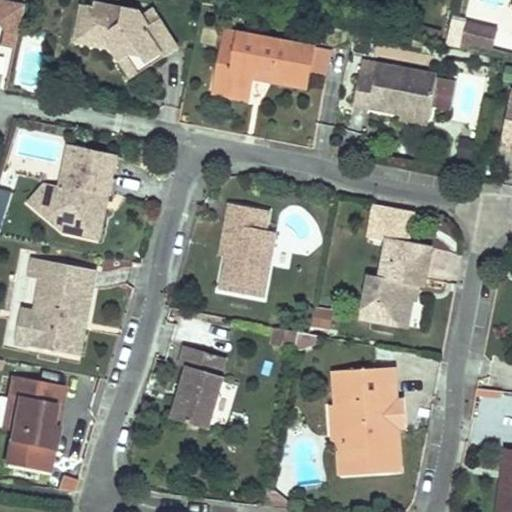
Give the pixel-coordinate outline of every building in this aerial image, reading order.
[(0,0),(0,22),(5,30),(1,46),(15,48),(23,4),(2,0),(0,0)] [(74,40),(112,50),(119,63),(131,56),(140,56),(146,66),(162,57),(164,61),(178,53),(154,10),(143,16),(140,12),(95,0),(94,0),(93,7),(83,5),(74,40)] [(236,55),(242,23),(225,20),(219,51),(236,55)] [(319,39),(242,23),(236,55),(219,51),(214,75),(248,82),(250,68),(251,66),(262,63),(276,66),(275,73),(310,80),(314,61),(319,39)] [(494,44),(495,25),(466,23),(466,43),(494,44)] [(333,42),(319,39),(314,61),(328,64),(333,42)] [(131,56),(119,63),(129,81),(164,61),(162,57),(146,66),(140,56),(131,56)] [(363,73),(357,102),(402,111),(401,115),(430,121),(440,71),(380,58),(377,76),(363,73)] [(251,66),(250,68),(275,73),(276,66),(262,63),(251,66)] [(248,82),(214,75),(212,89),(245,95),(248,82)] [(511,92),(502,143),(511,144),(511,92)] [(430,121),(401,115),(401,118),(429,124),(430,121)] [(114,147),(63,137),(55,178),(37,203),(59,221),(76,224),(92,197),(85,195),(87,183),(106,187),(114,147)] [(37,203),(55,178),(41,175),(26,196),(37,203)] [(92,197),(76,224),(97,228),(106,187),(87,183),(85,195),(92,197)] [(0,235),(12,193),(0,189),(0,235)] [(266,205),(228,197),(225,217),(233,218),(227,249),(220,283),(261,292),(275,226),(262,223),(266,205)] [(366,230),(385,234),(379,269),(372,267),(368,286),(377,288),(371,316),(404,322),(410,289),(405,288),(407,277),(416,279),(420,279),(428,243),(400,237),(402,229),(407,230),(412,207),(373,199),(366,230)] [(233,218),(225,217),(218,215),(212,246),(227,249),(233,218)] [(86,261),(22,248),(17,267),(28,270),(21,302),(15,332),(62,342),(70,304),(77,305),(86,261)] [(368,286),(372,267),(365,266),(355,312),(371,316),(377,288),(368,286)] [(405,288),(410,289),(414,290),(416,279),(407,277),(405,288)] [(15,332),(21,302),(11,300),(4,330),(15,332)] [(70,304),(62,342),(69,344),(77,305),(70,304)] [(330,310),(314,308),(311,326),(327,328),(330,310)] [(292,330),(270,326),(266,343),(288,347),(292,330)] [(316,336),(298,333),(296,348),(314,350),(316,336)] [(182,363),(166,415),(206,427),(207,422),(220,383),(222,375),(215,373),(221,354),(179,340),(173,360),(182,363)] [(369,363),(329,364),(329,399),(338,399),(339,438),(330,439),(331,467),(391,466),(390,426),(383,426),(382,400),(389,400),(388,363),(369,363)] [(64,383),(13,375),(9,399),(19,401),(15,428),(9,464),(50,470),(58,426),(51,425),(54,403),(61,404),(64,383)] [(19,401),(9,399),(5,426),(15,428),(19,401)] [(383,426),(390,426),(397,426),(396,399),(389,400),(382,400),(383,426)] [(51,425),(58,426),(61,404),(54,403),(51,425)] [(505,470),(510,449),(500,447),(486,511),(496,511),(503,483),(506,483),(509,471),(505,470)] [(511,511),(511,448),(510,449),(505,470),(509,471),(506,483),(503,483),(496,511),(511,511)] [(81,479),(65,476),(59,490),(79,490),(81,479)]
